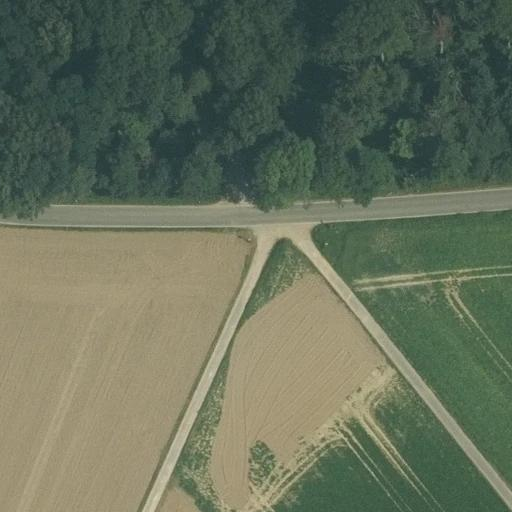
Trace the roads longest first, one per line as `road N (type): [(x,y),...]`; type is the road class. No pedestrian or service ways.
road 1 (track): [(149,511),(280,218),(511,504)]
road 2 (secondary): [(0,215),(280,218),(511,200)]
road 3 (track): [(260,218),(166,0)]
road 4 (track): [(481,0),(511,140)]
